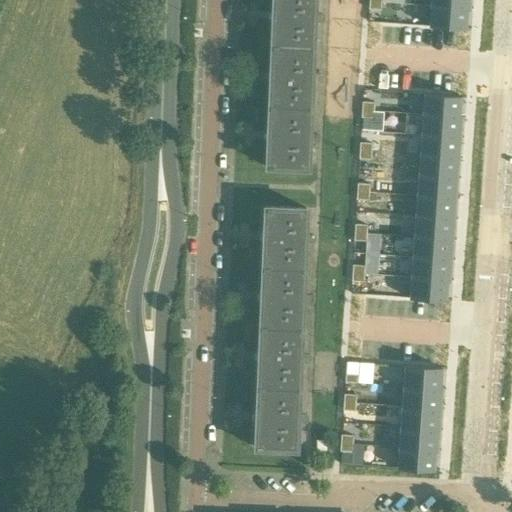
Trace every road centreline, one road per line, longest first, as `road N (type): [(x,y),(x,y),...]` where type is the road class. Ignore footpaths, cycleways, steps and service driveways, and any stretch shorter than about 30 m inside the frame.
road 1 (secondary): [(149,511),(171,0)]
road 2 (residential): [(197,495),(218,0)]
road 3 (residential): [(483,496),(502,261),(490,212),(497,114),(511,76)]
road 4 (residential): [(483,496),(348,487),(332,502),(197,495)]
